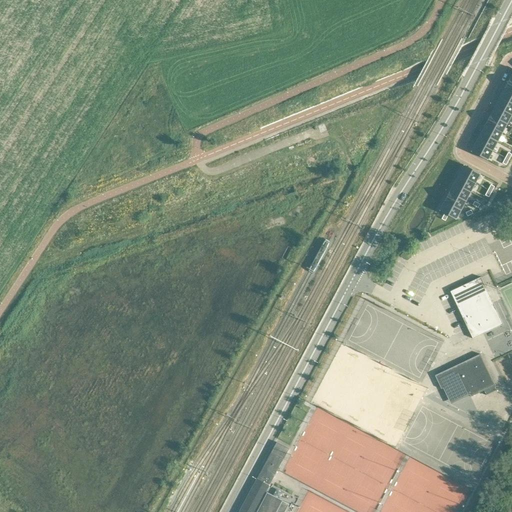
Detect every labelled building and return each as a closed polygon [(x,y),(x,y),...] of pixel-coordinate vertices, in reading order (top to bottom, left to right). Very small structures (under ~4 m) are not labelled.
[(511,91),(505,88),(500,97),(511,103),(511,91)] [(511,103),(500,97),(495,106),(511,115),(511,113),(511,103)] [(495,106),(490,115),(506,124),(511,115),(495,106)] [(490,115),(485,124),(502,133),(506,124),(490,115)] [(485,124),(480,133),(497,142),(502,133),(485,124)] [(480,133),(475,142),(492,151),(497,142),(480,133)] [(475,142),(471,151),(487,160),(492,151),(475,142)] [(463,165),(458,174),(475,183),(480,173),(463,165)] [(458,174),(454,183),(470,192),(475,183),(458,174)] [(454,183),(449,192),(465,201),(470,192),(454,183)] [(449,192),(444,201),(460,210),(465,201),(449,192)] [(444,201),(439,210),(444,213),(441,219),(445,221),(448,215),(455,219),(460,210),(444,201)] [(450,291),(472,339),(479,335),(479,333),(500,323),(491,303),(493,302),(480,277),(450,291)] [(495,385),(480,354),(435,375),(441,389),(446,386),(453,400),(469,393),(470,397),(495,385)] [(276,442),(238,511),(249,511),(250,511),(251,511),(275,511),(281,501),(267,493),(266,495),(264,494),(269,486),(270,483),(289,448),(276,442)] [(280,497),(290,503),(294,497),(284,491),(280,497)]
